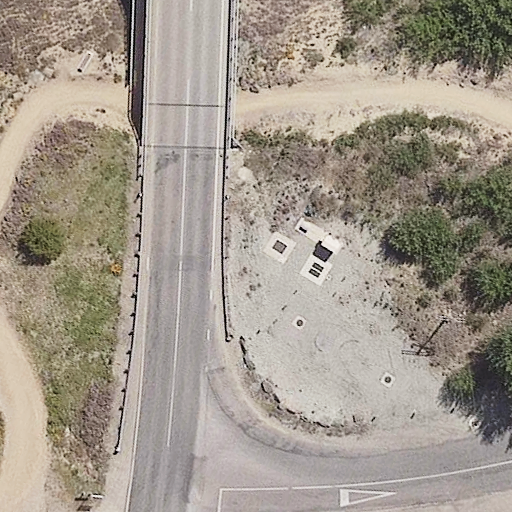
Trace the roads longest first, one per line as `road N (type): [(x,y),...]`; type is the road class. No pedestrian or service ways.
road 1 (tertiary): [(164,480),(190,0)]
road 2 (tertiary): [(164,480),(222,489),(324,487),(511,460)]
